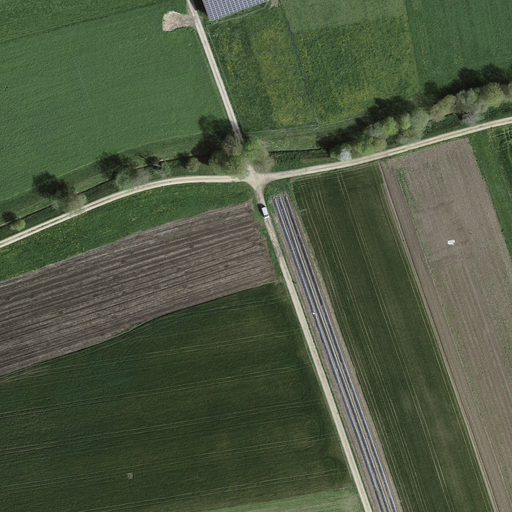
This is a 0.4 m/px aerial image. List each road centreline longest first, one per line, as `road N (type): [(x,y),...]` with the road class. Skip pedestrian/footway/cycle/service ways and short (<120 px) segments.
road 1 (track): [(252,178),(368,511)]
road 2 (track): [(511,120),(252,178)]
road 3 (track): [(252,178),(170,180),(0,244)]
road 4 (track): [(252,178),(187,2)]
